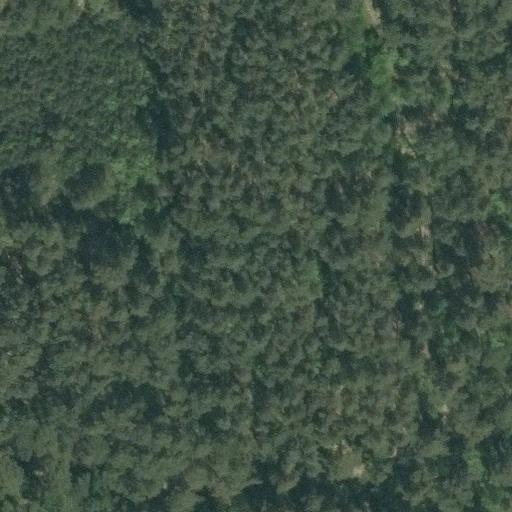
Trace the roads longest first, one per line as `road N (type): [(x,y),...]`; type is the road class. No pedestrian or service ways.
road 1 (track): [(361,464),(269,487),(186,492),(0,464)]
road 2 (track): [(511,438),(361,464)]
